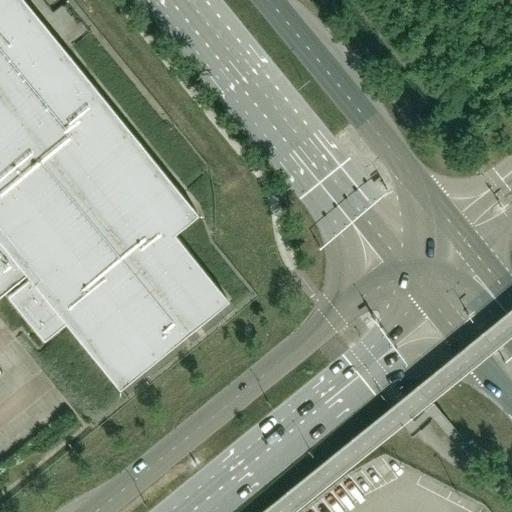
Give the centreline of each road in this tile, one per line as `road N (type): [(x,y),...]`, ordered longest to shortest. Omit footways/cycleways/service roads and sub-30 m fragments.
road 1 (primary): [(400,263),(94,511)]
road 2 (primary): [(188,0),(400,263)]
road 3 (primary): [(192,511),(435,307)]
road 4 (primary): [(450,220),(270,0)]
road 5 (trunk): [(435,307),(511,401)]
